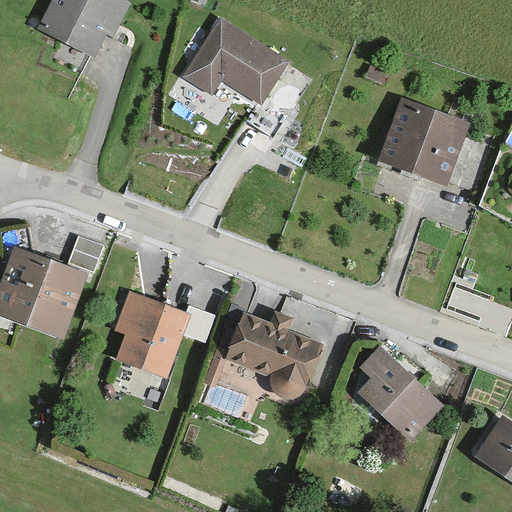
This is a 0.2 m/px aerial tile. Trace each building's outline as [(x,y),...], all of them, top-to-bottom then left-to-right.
[(123,0),(53,0),(38,29),(92,57),(105,33),(111,36),(128,3),(123,0)] [(221,23),(186,76),(211,93),(221,78),(261,104),(286,65),(221,23)] [(403,100),(380,161),(446,185),(469,124),(403,100)] [(79,236),(69,263),(94,272),(104,246),(79,236)] [(15,249),(0,289),(0,314),(63,337),(86,275),(15,249)] [(180,333),(187,313),(129,291),(114,330),(127,335),(118,359),(163,377),(180,333)] [(187,313),(180,333),(205,343),(215,316),(190,306),(187,313)] [(271,323),(246,314),(228,361),(270,377),(269,385),(274,393),(282,398),(291,399),(301,395),(307,387),(324,343),(289,330),(293,319),(275,312),(271,323)] [(372,379),(358,394),(410,442),(444,406),(380,348),(361,369),(372,379)] [(511,422),(503,416),(475,455),(511,480),(511,422)]
